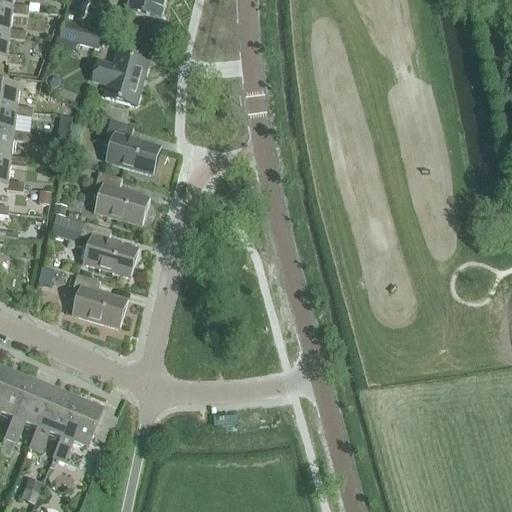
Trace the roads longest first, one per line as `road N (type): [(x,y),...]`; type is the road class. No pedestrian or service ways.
road 1 (residential): [(150,386),(195,184),(201,172),(263,151)]
road 2 (unclassified): [(320,380),(263,151)]
road 3 (residential): [(150,386),(203,393),(320,380)]
road 4 (residential): [(150,386),(0,323)]
road 5 (residential): [(263,151),(247,0)]
road 6 (unclassified): [(355,511),(320,380)]
road 7 (residential): [(125,511),(150,386)]
